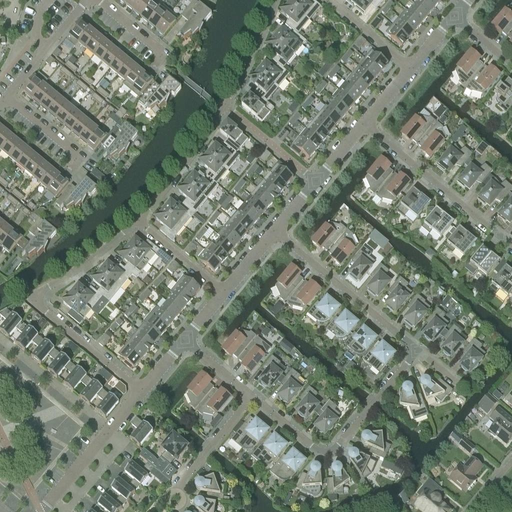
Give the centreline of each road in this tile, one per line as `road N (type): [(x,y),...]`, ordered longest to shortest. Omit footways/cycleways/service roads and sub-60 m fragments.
road 1 (residential): [(139,221),(34,302),(140,391)]
road 2 (residential): [(275,0),(225,113),(139,221)]
road 3 (residential): [(252,397),(316,450),(331,449),(417,349)]
road 4 (residential): [(511,246),(366,125)]
road 5 (residential): [(417,349),(274,231)]
road 6 (tertiary): [(41,511),(140,391)]
road 7 (tertiary): [(274,231),(366,125)]
road 8 (residential): [(176,490),(252,397)]
